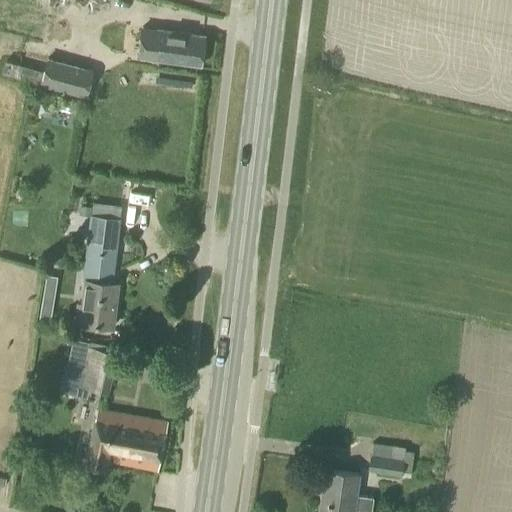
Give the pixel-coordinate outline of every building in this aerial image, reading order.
[(199,66),(203,36),(157,29),(153,60),(199,66)] [(92,70),(44,57),(40,70),(4,60),(1,74),(38,83),(38,85),(85,97),(92,70)] [(90,180),(90,193),(107,194),(107,180),(90,180)] [(149,235),(148,216),(156,216),(154,192),(134,194),(136,235),(149,235)] [(117,220),(119,205),(92,202),(91,206),(80,205),(79,215),(91,216),(79,322),(112,326),(117,284),(110,283),(117,220)] [(149,257),(135,264),(141,276),(155,269),(149,257)] [(53,301),(42,299),(38,324),(49,326),(53,301)] [(107,393),(116,353),(76,344),(73,359),(80,361),(74,386),(107,393)] [(155,471),(165,423),(96,409),(85,466),(103,470),(105,460),(155,471)] [(400,476),(405,448),(371,443),(367,471),(400,476)] [(371,511),(373,497),(354,494),(356,475),(326,470),(320,511),(350,511),(351,509),(371,511)]
